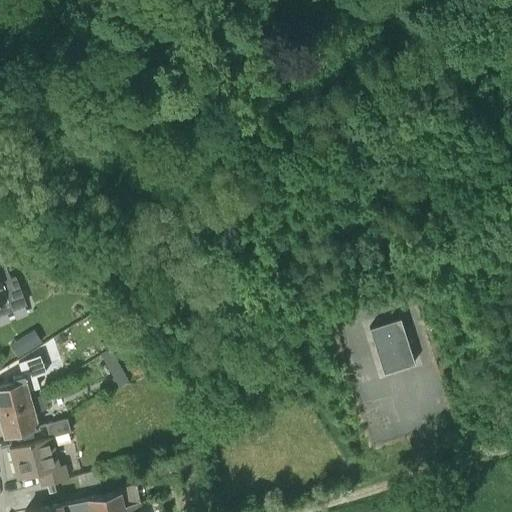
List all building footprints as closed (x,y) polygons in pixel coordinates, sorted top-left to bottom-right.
[(1,248),(0,248),(0,312),(27,302),(18,277),(13,279),(1,248)] [(411,362),(398,319),(370,328),(383,371),(411,362)] [(98,356),(117,388),(128,382),(109,350),(98,356)] [(0,410),(32,402),(31,399),(28,391),(38,389),(34,377),(45,374),(41,356),(19,362),(22,375),(12,377),(13,382),(0,385),(0,410)] [(229,408),(230,405),(236,396),(213,384),(206,396),(229,408)] [(0,410),(0,419),(4,434),(38,425),(34,412),(47,409),(44,396),(31,399),(32,402),(0,410)] [(46,423),(50,436),(68,431),(65,418),(46,423)] [(57,465),(50,436),(9,447),(10,451),(17,477),(42,470),(46,482),(67,477),(63,463),(57,465)] [(92,511),(124,511),(120,490),(89,497),(92,511)] [(92,511),(89,497),(65,502),(67,511),(92,511)] [(67,511),(65,502),(24,510),(24,511),(67,511)]
